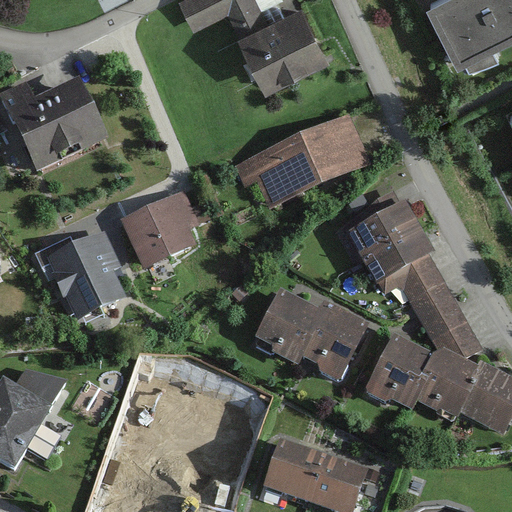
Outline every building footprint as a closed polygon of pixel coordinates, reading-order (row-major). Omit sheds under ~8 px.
[(259,0),(190,0),(180,5),(194,33),(233,14),(272,90),(325,64),(299,13),(273,27),(259,0)] [(511,0),(443,0),(431,6),(462,65),(511,38),(511,0)] [(33,89),(4,102),(41,180),(114,146),(88,88),(42,109),(33,89)] [(345,124),(244,170),(251,186),(256,184),(269,211),(365,167),(345,124)] [(170,209),(126,228),(149,278),(192,258),(170,209)] [(353,238),(369,265),(417,238),(401,210),(353,238)] [(71,239),(32,258),(40,275),(56,267),(83,322),(121,304),(109,279),(125,271),(108,238),(78,252),(71,239)] [(417,238),(369,265),(385,294),(405,283),(433,267),(417,238)] [(472,334),(433,267),(405,283),(444,350),(472,334)] [(297,364),(302,355),(322,318),(284,298),(259,345),(297,364)] [(322,318),(302,355),(339,374),(363,329),(326,310),(322,318)] [(410,410),(416,399),(434,362),(395,343),(372,391),(410,410)] [(434,362),(416,399),(457,419),(461,412),(480,373),(438,353),(434,362)] [(511,383),(482,369),(480,373),(461,412),(502,432),(511,411),(511,383)] [(0,466),(15,476),(66,388),(27,375),(17,392),(5,385),(0,393),(0,466)] [(253,416),(156,382),(140,428),(236,461),(253,416)] [(309,501),(322,461),(283,448),(269,487),(309,501)] [(342,511),(348,511),(362,474),(322,461),(309,501),(342,511)]
